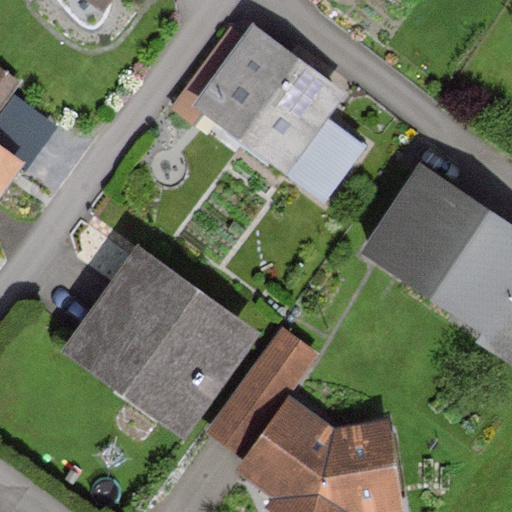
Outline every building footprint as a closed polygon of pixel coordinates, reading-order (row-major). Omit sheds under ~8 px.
[(220,46),(189,87),(284,153),(290,146),(299,154),(286,171),(323,200),(363,145),(326,118),(320,126),(310,119),(328,95),(255,41),(241,61),(220,46)] [(0,79),(0,99),(9,87),(0,79)] [(0,177),(10,164),(0,157),(0,177)] [(511,237),(423,179),(372,256),(375,257),(381,248),(498,325),(491,334),(511,348),(511,237)] [(237,339),(140,269),(87,344),(182,413),(232,340),(237,339)] [(282,390),(308,355),(284,337),(258,373),(282,390)] [(249,467),(286,494),(279,505),(288,511),(346,511),(346,508),(391,501),(380,431),(331,439),(290,409),(249,467)]
